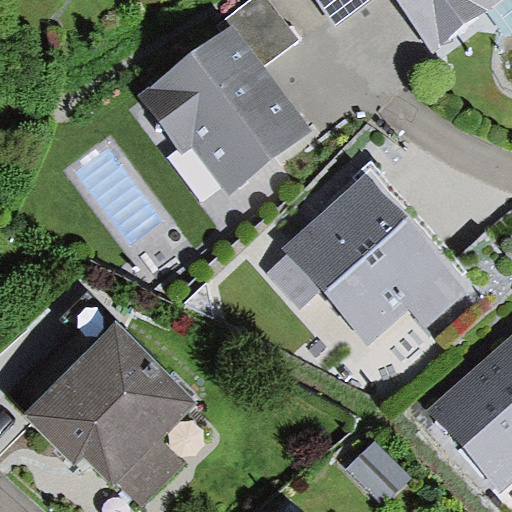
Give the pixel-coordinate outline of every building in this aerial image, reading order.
[(310,0),(332,29),(370,0),(377,0),(422,59),(501,0),(310,0)] [(207,204),(301,138),(225,31),(131,97),(207,204)] [(344,189),(267,260),(355,356),(393,321),(407,336),(446,300),(344,189)] [(59,368),(16,410),(67,461),(78,450),(133,506),(178,462),(151,434),(187,399),(106,316),(55,365),(59,368)] [(511,331),(424,411),(497,490),(511,476),(511,331)] [(377,448),(350,473),(385,510),(412,485),(377,448)]
